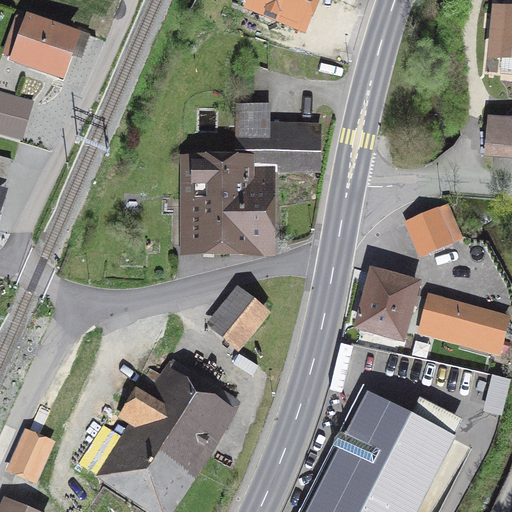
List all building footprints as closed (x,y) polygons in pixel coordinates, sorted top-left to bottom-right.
[(253,0),(251,6),(302,27),(313,0),(253,0)] [(18,51),(15,59),(71,80),(91,29),(31,6),(15,47),(18,51)] [(511,12),(498,11),(493,57),(511,59),(511,12)] [(34,102),(0,91),(0,133),(22,140),(34,102)] [(244,138),(243,166),(268,168),(314,170),(315,127),(268,126),(269,108),(238,107),(237,138),(244,138)] [(486,149),(511,151),(511,121),(489,119),(486,149)] [(0,182),(6,184),(13,157),(0,153),(0,182)] [(266,247),(268,168),(243,166),(194,165),(192,245),(266,247)] [(437,212),(408,225),(421,255),(450,242),(437,212)] [(380,333),(401,339),(411,305),(416,306),(418,299),(413,297),(416,286),(373,274),(358,327),(368,334),(380,333)] [(242,295),(215,327),(236,345),(263,312),(242,295)] [(422,333),(498,354),(507,322),(430,301),(422,333)] [(161,505),(227,397),(172,361),(148,399),(139,393),(131,407),(128,405),(121,416),(133,424),(104,470),(161,505)] [(347,436),(340,433),(334,439),(333,447),(340,451),(309,511),(416,511),(454,439),(368,396),(347,436)] [(455,431),(462,419),(440,407),(433,420),(455,431)] [(50,445),(27,435),(11,470),(35,480),(50,445)]
